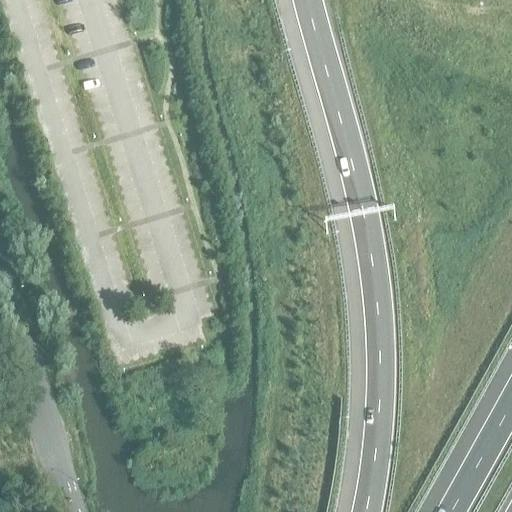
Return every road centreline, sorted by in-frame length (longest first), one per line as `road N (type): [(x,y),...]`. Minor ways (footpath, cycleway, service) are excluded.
road 1 (motorway): [(307,0),(363,219),(377,320),(378,425),(366,511)]
road 2 (unclassified): [(78,511),(0,232)]
road 3 (motorway): [(511,405),(452,511)]
